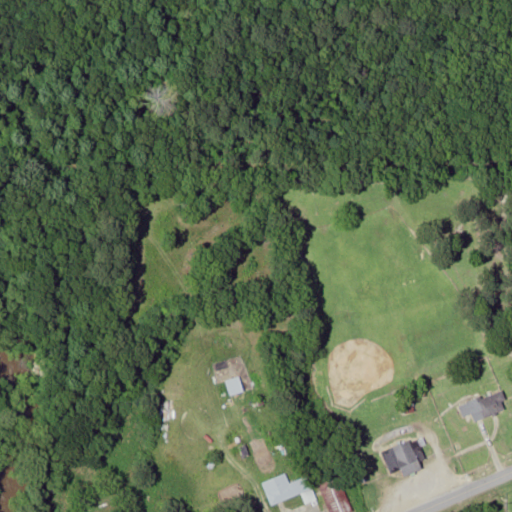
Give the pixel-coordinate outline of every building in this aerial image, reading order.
[(226,381),(230,396),(246,392),(241,377),(226,381)] [(475,414),(478,422),(511,409),(504,390),(462,405),(467,417),(475,414)] [(406,470),(408,476),(428,471),(421,441),(385,449),(391,474),(406,470)] [(291,483),(288,474),(264,483),(273,506),(304,494),(307,504),(318,500),(309,476),(291,483)] [(354,511),(340,476),(320,484),(331,511),(354,511)]
